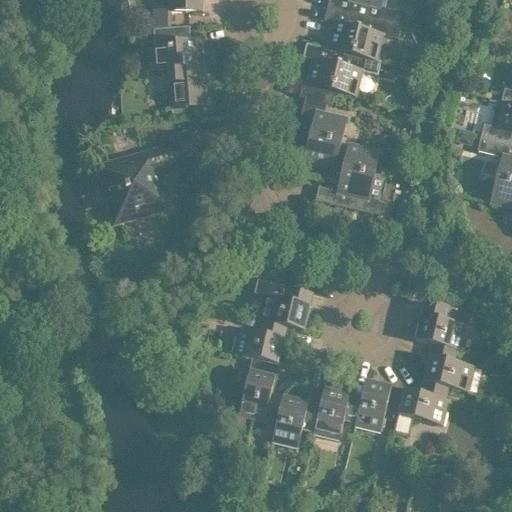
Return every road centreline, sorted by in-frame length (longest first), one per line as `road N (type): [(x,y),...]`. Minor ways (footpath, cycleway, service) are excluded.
road 1 (residential): [(382,262),(324,248),(270,210),(253,167),(249,120),(263,52)]
road 2 (residential): [(372,288),(338,295),(330,313),(342,344),(359,351),(391,333),(394,314),(385,297)]
road 3 (residential): [(511,311),(444,275),(382,262)]
